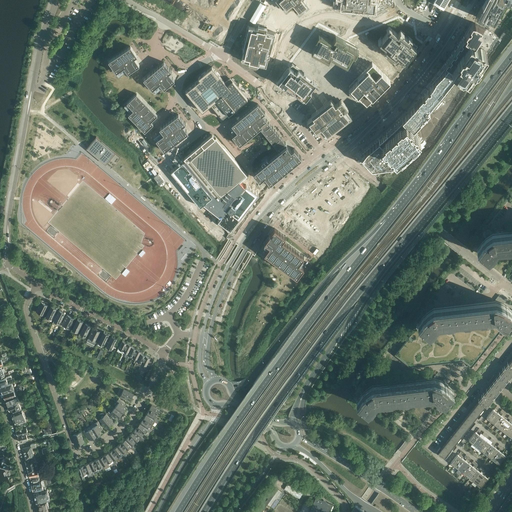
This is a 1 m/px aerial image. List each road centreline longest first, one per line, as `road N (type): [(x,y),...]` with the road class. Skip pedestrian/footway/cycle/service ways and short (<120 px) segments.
road 1 (primary): [(388,223),(260,388),(178,511)]
road 2 (primary): [(204,511),(277,399),(415,229)]
road 3 (residential): [(163,353),(127,424),(78,454),(25,312),(37,285)]
road 4 (primary): [(388,223),(332,272),(251,376),(230,387)]
road 5 (tertiary): [(325,157),(247,234),(220,280),(202,337)]
road 6 (tertiary): [(208,338),(253,237),(329,162)]
road 7 (primary): [(511,57),(388,223)]
road 8 (primary): [(308,383),(415,229)]
road 9 (tertiary): [(329,162),(412,91),(452,37)]
road 10 (tertiary): [(447,35),(395,100),(325,157)]
road 11 (primary): [(415,229),(511,109)]
road 12 (residential): [(325,157),(271,92),(219,54)]
road 13 (residential): [(163,353),(37,285)]
road 14 (primary): [(216,405),(157,511)]
road 15 (residential): [(33,511),(0,395)]
